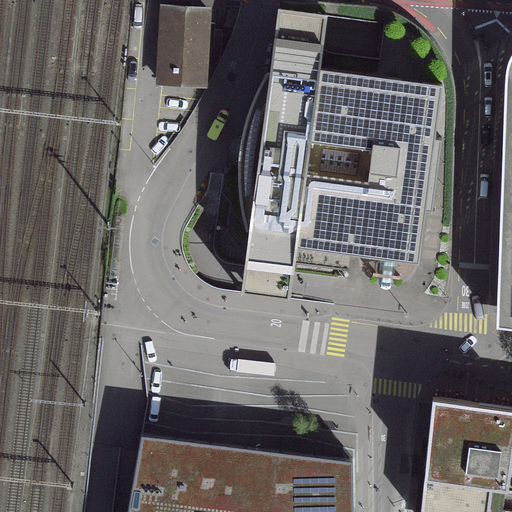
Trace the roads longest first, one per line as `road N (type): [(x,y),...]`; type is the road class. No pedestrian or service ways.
road 1 (residential): [(466,344),(480,75),(475,0)]
road 2 (residential): [(145,253),(152,206),(232,71),(254,0)]
road 3 (residential): [(145,253),(158,288),(192,315),(337,339)]
road 4 (residential): [(400,349),(392,511)]
